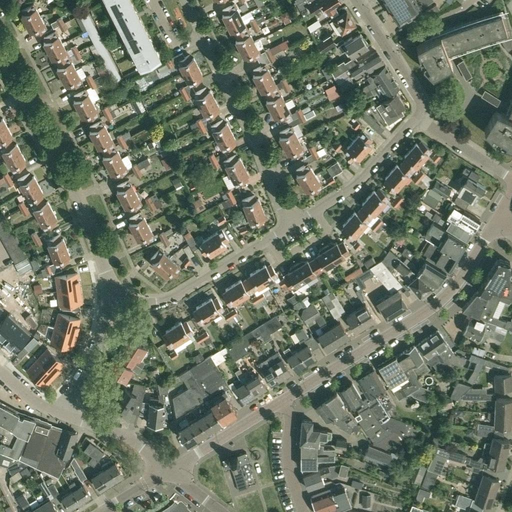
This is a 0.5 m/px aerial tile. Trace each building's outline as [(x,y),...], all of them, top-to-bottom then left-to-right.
[(115,10),(131,2),(130,0),(106,0),(110,6),(112,5),(115,10)] [(314,0),(294,0),(300,9),(307,4),(314,0)] [(326,16),(328,14),(336,10),(333,6),(340,1),(339,0),(314,0),(307,4),(312,12),(314,13),(321,9),(326,16)] [(387,2),(389,6),(399,21),(421,6),(430,0),(385,0),(386,2),(387,2)] [(120,25),(138,16),(131,2),(115,10),(117,15),(115,16),(120,25)] [(40,16),(34,4),(31,5),(22,10),(24,14),(22,15),(26,23),(40,16)] [(222,15),(226,23),(240,16),(234,4),(222,10),(224,14),(222,15)] [(425,11),(428,16),(439,9),(436,4),(425,11)] [(337,33),(342,34),(356,25),(347,11),(330,22),(337,33)] [(90,23),(94,21),(89,12),(85,14),(90,23)] [(417,48),(420,62),(432,75),(436,72),(448,66),(452,64),(448,52),(462,47),(477,42),(491,37),(499,34),(501,39),(501,40),(502,42),(503,44),(504,46),(505,48),(507,50),(508,51),(511,47),(511,36),(511,35),(505,12),(493,16),(485,18),(470,23),(455,28),(440,34),(434,36),(425,41),(416,46),(417,48)] [(86,25),(90,23),(85,14),(81,16),(86,25)] [(261,15),(254,19),(256,24),(264,21),(261,15)] [(419,15),(405,24),(408,29),(422,20),(419,15)] [(30,31),(32,29),(34,33),(34,34),(46,28),(40,16),(26,23),(30,31)] [(129,38),(145,30),(138,16),(120,25),(124,35),(126,33),(129,38)] [(235,35),(247,29),(240,16),(226,23),(230,31),(232,30),(235,35)] [(59,26),(64,23),(61,17),(56,20),(56,21),(59,26)] [(308,26),(311,31),(322,24),(319,19),(308,26)] [(97,37),(101,35),(94,21),(90,23),(97,37)] [(64,23),(59,26),(62,32),(67,29),(64,23)] [(93,39),(97,37),(90,23),(86,25),(93,39)] [(239,49),(253,41),(247,29),(235,35),(237,40),(235,41),(239,49)] [(134,53),(152,44),(145,30),(129,38),(131,43),(129,44),(134,53)] [(62,43),(57,35),(55,31),(44,37),(46,41),(43,43),(47,50),(62,43)] [(317,43),(322,52),(337,42),(331,33),(317,43)] [(348,48),(352,55),(367,46),(366,45),(368,44),(364,38),(363,39),(360,34),(353,39),(351,37),(343,42),(338,46),(342,52),(348,48)] [(104,51),(108,49),(101,35),(97,37),(104,51)] [(100,53),(104,51),(97,37),(93,39),(100,53)] [(259,53),(257,49),(262,47),(258,39),(253,41),(239,49),(243,57),(246,55),(248,59),(259,53)] [(56,62),(68,56),(62,43),(47,50),(52,58),(54,57),(56,62)] [(143,66),(151,62),(160,58),(152,44),(134,53),(138,62),(141,61),(143,66)] [(74,54),(79,51),(76,45),(71,48),(74,54)] [(111,65),(115,63),(108,49),(104,51),(111,65)] [(278,51),(271,54),(274,59),(285,53),(283,49),(278,51)] [(79,51),(74,54),(76,59),(82,57),(79,51)] [(107,67),(111,65),(104,51),(100,53),(107,67)] [(368,72),(384,62),(376,51),(363,59),(362,58),(358,61),(345,69),(349,76),(354,73),(356,77),(367,71),(368,72)] [(511,53),(511,55),(511,103),(507,115),(496,110),(494,113),(486,126),(484,129),(496,141),(511,146),(511,53)] [(189,55),(177,61),(183,73),(198,65),(194,58),(191,59),(189,55)] [(61,76),(75,69),(68,56),(56,62),(59,67),(57,68),(61,76)] [(345,69),(358,61),(355,56),(345,62),(343,60),(330,69),(334,76),(345,69)] [(466,79),(467,79),(472,76),(470,72),(463,60),(461,61),(457,63),(466,79)] [(101,76),(108,72),(103,62),(96,66),(101,76)] [(111,65),(118,79),(123,77),(115,63),(111,65)] [(265,64),(253,70),(255,74),(253,75),(257,83),(271,76),(265,64)] [(359,97),(371,89),(392,75),(385,64),(371,73),(372,74),(367,77),(370,83),(356,92),(359,97)] [(114,81),(118,79),(111,65),(107,67),(114,81)] [(183,73),(189,85),(201,79),(199,75),(202,73),(198,65),(183,73)] [(61,76),(65,84),(67,83),(69,87),(81,81),(75,69),(61,76)] [(386,95),(399,87),(392,75),(371,89),(374,94),(376,92),(380,98),(386,95)] [(266,95),(277,89),(271,76),(257,83),(261,91),(263,90),(266,95)] [(339,85),(342,90),(355,82),(352,77),(339,85)] [(194,93),(196,97),(200,105),(214,98),(210,90),(208,91),(206,87),(194,93)] [(92,101),(87,93),(85,89),(74,95),(76,99),(73,101),(77,109),(92,101)] [(270,109),(284,102),(277,89),(266,95),(268,100),(266,101),(270,109)] [(352,89),(345,94),(347,97),(349,99),(351,98),(356,95),(352,89)] [(338,94),(337,90),(327,95),(329,100),(339,95),(338,94)] [(499,99),(486,91),(485,90),(484,90),(481,96),(497,105),(498,103),(499,102),(500,100),(500,99),(499,99)] [(383,102),(379,104),(377,106),(388,123),(403,114),(399,108),(404,105),(396,93),(382,101),(383,102)] [(200,105),(206,117),(218,111),(216,107),(218,106),(214,98),(200,105)] [(77,109),(82,116),(84,115),(86,119),(98,113),(92,101),(77,109)] [(270,109),(274,117),(276,115),(278,120),(290,113),(284,102),(270,109)] [(115,103),(107,107),(110,112),(118,108),(115,103)] [(146,112),(143,105),(135,109),(139,116),(146,112)] [(312,110),(303,115),(305,119),(315,115),(312,110)] [(365,111),(358,115),(368,124),(370,126),(375,121),(365,111)] [(283,145),(297,138),(291,126),(301,121),(301,122),(305,120),(303,115),(299,117),(287,123),(289,127),(279,132),(281,136),(279,137),(283,145)] [(107,132),(103,124),(101,120),(90,126),(92,130),(89,131),(93,139),(107,132)] [(211,126),(213,130),(217,138),(231,130),(227,122),(224,124),(222,120),(211,126)] [(193,130),(199,127),(196,121),(190,124),(193,130)] [(355,130),(360,125),(356,121),(351,127),(355,130)] [(0,129),(0,146),(11,140),(9,135),(11,134),(7,126),(0,129)] [(217,138),(221,146),(223,150),(235,144),(232,140),(235,138),(231,130),(217,138)] [(121,135),(124,141),(131,137),(128,131),(121,135)] [(353,141),(365,151),(371,145),(369,143),(372,140),(362,131),(353,141)] [(102,151),(114,145),(107,132),(93,139),(97,147),(100,146),(102,151)] [(297,138),(283,145),(287,153),(289,152),(291,156),(303,150),(297,138)] [(160,139),(156,141),(160,150),(165,148),(160,139)] [(11,140),(0,146),(7,159),(21,151),(16,144),(14,145),(11,140)] [(312,153),(315,152),(322,148),(318,141),(312,144),(312,146),(309,148),(312,153)] [(359,158),(365,151),(353,141),(344,151),(354,160),(357,156),(359,158)] [(422,160),(428,153),(431,150),(421,141),(418,144),(416,143),(410,149),(422,160)] [(337,142),(332,147),(337,151),(341,146),(337,142)] [(107,165),(121,158),(114,145),(102,151),(105,156),(103,157),(107,165)] [(160,150),(159,151),(163,157),(169,153),(166,147),(165,148),(160,150)] [(402,162),(412,170),(422,160),(410,149),(404,156),(406,158),(402,162)] [(7,159),(11,167),(13,171),(25,164),(23,161),(25,159),(21,151),(7,159)] [(169,155),(161,159),(166,169),(174,165),(169,155)] [(244,165),(240,157),(237,159),(235,155),(223,161),(229,173),(244,165)] [(107,165),(111,173),(113,172),(115,176),(127,170),(126,169),(132,166),(130,162),(124,165),(121,158),(107,165)] [(136,164),(139,169),(150,164),(147,158),(136,164)] [(330,165),(336,174),(342,170),(336,161),(330,165)] [(397,164),(391,171),(402,181),(412,170),(402,162),(398,166),(397,164)] [(301,183),(314,174),(307,163),(296,170),(298,174),(296,175),(301,183)] [(229,173),(234,181),(236,185),(247,179),(245,175),(248,173),(244,165),(229,173)] [(465,166),(461,172),(467,176),(468,176),(471,170),(465,166)] [(463,183),(458,192),(474,202),(479,193),(480,193),(484,186),(475,181),(479,175),(471,170),(468,176),(467,176),(463,183)] [(391,171),(385,177),(387,179),(384,183),(394,191),(402,181),(391,171)] [(421,171),(412,181),(417,185),(425,174),(421,171)] [(38,184),(34,176),(31,177),(29,173),(18,179),(20,183),(24,191),(38,184)] [(314,174),(301,183),(305,190),(308,189),(310,193),(321,186),(314,174)] [(178,178),(172,181),(176,189),(182,186),(178,178)] [(135,191),(131,183),(129,179),(117,186),(119,190),(117,191),(121,199),(135,191)] [(0,191),(9,186),(6,181),(0,183),(0,191)] [(437,181),(432,188),(446,197),(450,191),(451,189),(442,184),(437,181)] [(42,191),(38,184),(24,191),(28,199),(30,203),(31,204),(43,197),(42,197),(40,193),(42,191)] [(380,207),(385,200),(388,197),(379,188),(376,192),(374,190),(368,197),(380,207)] [(440,196),(429,189),(423,200),(434,207),(440,196)] [(121,199),(125,207),(127,205),(129,209),(141,203),(135,191),(121,199)] [(400,194),(390,204),(394,207),(403,197),(400,194)] [(261,207),(258,198),(256,199),(254,195),(242,200),(246,212),(261,207)] [(458,196),(454,202),(465,208),(469,202),(458,196)] [(34,209),(38,216),(52,209),(47,201),(45,202),(43,198),(43,197),(31,204),(31,205),(34,209)] [(374,214),(380,207),(368,197),(362,203),(364,205),(361,208),(360,209),(370,218),(371,217),(374,214)] [(206,208),(200,198),(192,203),(198,213),(206,208)] [(229,199),(221,203),(224,208),(231,204),(229,199)] [(154,202),(156,208),(162,205),(159,200),(154,202)] [(479,219),(463,209),(454,204),(446,216),(447,217),(456,222),(456,221),(472,230),(479,219)] [(246,212),(250,221),(251,225),(264,220),(262,216),(264,215),(261,207),(246,212)] [(38,216),(42,224),(44,228),(56,222),(54,218),(56,217),(52,209),(38,216)] [(360,209),(359,210),(356,213),(354,212),(348,218),(360,229),(366,222),(369,219),(370,218),(360,209)] [(147,224),(143,216),(141,212),(129,218),(131,222),(129,223),(133,231),(147,224)] [(432,218),(438,221),(441,216),(435,212),(434,215),(433,216),(432,218)] [(6,217),(0,220),(0,227),(9,223),(6,217)] [(467,239),(472,230),(456,221),(456,222),(447,217),(442,224),(467,239)] [(348,218),(342,225),(344,227),(341,230),(351,239),(360,229),(348,218)] [(379,218),(370,227),(374,230),(378,233),(386,225),(382,221),(379,218)] [(456,256),(466,241),(433,221),(424,236),(431,240),(456,256)] [(9,223),(0,227),(0,233),(1,235),(12,229),(9,223)] [(133,231),(137,239),(139,238),(142,242),(153,236),(147,224),(133,231)] [(12,229),(1,235),(4,240),(15,234),(12,229)] [(218,250),(226,245),(224,243),(228,240),(221,229),(210,236),(218,250)] [(15,234),(4,240),(7,246),(18,240),(15,234)] [(66,246),(63,238),(61,239),(59,235),(47,239),(51,252),(66,246)] [(191,235),(185,238),(192,250),(198,246),(195,242),(196,242),(191,235)] [(399,235),(396,241),(401,244),(405,239),(399,235)] [(210,236),(202,241),(198,243),(205,254),(209,252),(210,254),(218,250),(210,236)] [(18,240),(7,246),(10,251),(21,245),(18,240)] [(449,269),(456,256),(431,240),(423,253),(449,269)] [(325,246),(335,261),(350,252),(343,241),(338,244),(336,242),(334,244),(333,243),(331,242),(325,246)] [(357,242),(353,247),(357,250),(361,245),(357,242)] [(21,245),(10,251),(13,257),(24,251),(21,245)] [(188,245),(183,248),(189,258),(193,255),(188,245)] [(51,252),(54,260),(56,265),(68,260),(67,256),(69,255),(66,246),(51,252)] [(320,270),(335,261),(325,246),(319,249),(319,251),(319,253),(317,254),(318,256),(313,259),(320,270)] [(440,279),(446,272),(405,247),(402,251),(417,261),(419,259),(424,262),(421,266),(440,279)] [(169,258),(163,252),(159,249),(150,259),(154,262),(152,264),(159,270),(169,258)] [(433,287),(403,262),(389,250),(383,259),(381,260),(392,273),(396,268),(403,274),(406,272),(412,279),(408,283),(414,289),(421,297),(433,287)] [(24,251),(13,257),(15,262),(15,263),(17,262),(27,256),(24,251)] [(15,263),(14,263),(17,269),(29,262),(26,257),(17,262),(15,263)] [(186,257),(182,262),(186,266),(191,261),(186,257)] [(372,257),(364,262),(367,268),(370,267),(376,263),(372,257)] [(159,270),(165,276),(167,274),(171,277),(179,267),(169,258),(159,270)] [(440,279),(421,266),(421,267),(418,270),(413,266),(415,265),(407,258),(403,262),(433,287),(440,279)] [(511,282),(509,281),(510,261),(498,258),(478,290),(511,297),(511,282)] [(322,274),(320,270),(313,259),(309,262),(307,260),(305,262),(304,260),(302,260),(296,263),(306,279),(315,274),(317,277),(322,274)] [(375,273),(392,291),(376,301),(386,319),(408,306),(400,294),(397,288),(402,284),(392,273),(381,260),(376,263),(370,267),(375,273)] [(29,262),(17,269),(20,274),(32,267),(29,262)] [(297,285),(306,279),(296,263),(290,267),(290,269),(290,270),(288,272),(289,274),(284,277),(293,292),(299,288),(297,285)] [(266,282),(277,275),(270,264),(266,266),(265,264),(257,269),(266,282)] [(367,268),(365,270),(369,277),(375,273),(370,267),(367,268)] [(360,268),(345,277),(347,281),(362,272),(360,268)] [(253,290),(266,282),(257,269),(250,274),(251,276),(246,279),(253,290)] [(77,273),(55,276),(57,290),(80,287),(78,279),(77,273)] [(246,279),(245,279),(242,282),(240,280),(233,284),(241,298),(253,290),(246,279)] [(233,284),(225,289),(226,291),(223,294),(230,305),(241,298),(233,284)] [(23,292),(20,295),(24,299),(31,292),(28,287),(24,291),(23,292)] [(80,287),(57,290),(59,305),(62,304),(63,309),(80,310),(79,302),(81,302),(80,295),(81,295),(80,287)] [(366,298),(361,289),(361,288),(356,291),(362,301),(366,298)] [(508,303),(511,298),(511,297),(478,290),(477,292),(476,292),(462,309),(471,313),(470,315),(504,327),(507,321),(498,318),(505,302),(508,303)] [(334,291),(328,295),(331,300),(341,316),(346,313),(334,291)] [(252,299),(254,303),(259,300),(264,297),(262,293),(252,299)] [(293,303),(297,300),(294,295),(287,299),(289,302),(290,305),(293,303)] [(212,316),(219,311),(223,309),(216,297),(212,300),(211,298),(203,302),(212,316)] [(303,308),(311,303),(308,299),(300,303),(303,308)] [(336,319),(341,316),(331,300),(326,303),(336,319)] [(300,304),(298,301),(292,305),(295,310),(302,307),(300,304)] [(203,302),(196,307),(197,309),(193,312),(200,323),(212,316),(203,302)] [(313,302),(311,303),(303,308),(301,315),(303,319),(317,310),(313,302)] [(365,325),(375,319),(365,304),(356,310),(365,325)] [(224,316),(226,320),(237,314),(235,309),(224,316)] [(355,331),(365,325),(356,310),(346,316),(355,331)] [(58,313),(54,327),(76,333),(78,325),(79,318),(58,313)] [(7,314),(0,322),(0,337),(0,338),(1,338),(3,340),(18,324),(7,314)] [(338,342),(329,328),(320,314),(315,318),(324,332),(318,335),(327,349),(338,342)] [(504,327),(470,315),(467,314),(464,322),(467,323),(464,332),(478,339),(479,339),(484,341),(487,334),(502,341),(505,334),(504,334),(506,328),(504,327)] [(263,322),(270,334),(283,327),(275,315),(263,322)] [(181,339),(193,332),(186,321),(182,323),(180,321),(173,326),(181,339)] [(264,338),(270,334),(263,322),(257,326),(262,335),(264,338)] [(338,342),(348,335),(340,322),(329,328),(338,342)] [(18,324),(3,340),(5,342),(4,342),(10,347),(14,350),(29,335),(18,324)] [(173,326),(165,331),(167,333),(163,335),(170,347),(181,339),(173,326)] [(262,335),(257,326),(251,330),(256,339),(262,335)] [(54,327),(50,341),(72,347),(73,341),(74,341),(76,333),(54,327)] [(305,362),(315,356),(306,341),(307,340),(307,341),(308,342),(314,338),(312,335),(309,337),(302,327),(294,332),(301,342),(300,342),(303,347),(297,350),(305,362)] [(428,336),(444,360),(462,366),(465,358),(451,353),(453,352),(447,344),(438,329),(428,336)] [(245,334),(251,343),(256,339),(251,330),(245,334)] [(206,332),(195,339),(198,344),(204,340),(206,344),(212,341),(206,332)] [(244,346),(251,343),(245,334),(226,346),(235,361),(248,353),(244,346)] [(440,362),(444,360),(428,336),(418,343),(418,344),(416,346),(419,351),(420,351),(430,366),(439,360),(440,362)] [(120,354),(135,363),(138,358),(139,359),(146,348),(145,343),(138,338),(136,341),(129,337),(122,348),(123,349),(120,354)] [(486,348),(475,344),(473,351),(484,355),(486,348)] [(430,369),(429,368),(422,360),(414,345),(403,352),(397,356),(408,374),(409,373),(418,386),(419,385),(424,388),(417,376),(430,369)] [(295,369),(305,362),(297,350),(293,353),(289,347),(283,350),(295,369)] [(47,348),(37,359),(54,374),(59,368),(63,363),(47,348)] [(211,355),(216,364),(225,358),(219,350),(211,355)] [(169,355),(172,359),(178,355),(175,351),(169,355)] [(282,359),(283,358),(278,351),(274,354),(278,361),(272,364),(280,378),(290,372),(282,359)] [(194,357),(198,363),(204,359),(201,353),(194,357)] [(139,373),(142,368),(135,363),(120,354),(117,359),(115,358),(108,369),(114,373),(113,375),(118,378),(120,376),(125,380),(132,369),(139,373)] [(479,373),(483,364),(485,359),(472,354),(470,359),(477,362),(474,370),(479,373)] [(216,364),(211,355),(189,368),(222,421),(236,412),(229,400),(231,399),(225,389),(230,387),(216,364)] [(408,374),(397,356),(397,355),(377,367),(389,386),(398,400),(410,392),(412,396),(426,402),(431,391),(424,388),(419,385),(418,386),(409,373),(408,374)] [(280,378),(272,364),(268,357),(258,364),(262,371),(263,371),(271,383),(280,378)] [(37,359),(27,370),(43,384),(48,380),(54,374),(37,359)] [(485,359),(483,364),(500,371),(502,365),(485,359)] [(258,374),(251,378),(242,363),(238,366),(239,369),(244,376),(247,381),(255,393),(266,387),(258,374)] [(186,443),(222,421),(189,368),(166,382),(161,383),(163,392),(163,394),(168,393),(168,388),(183,379),(188,387),(172,397),(178,428),(177,428),(186,443)] [(155,382),(161,381),(158,369),(150,371),(151,378),(154,377),(155,382)] [(239,378),(244,376),(239,369),(235,371),(239,378)] [(396,403),(385,387),(374,369),(366,374),(385,405),(385,404),(388,408),(396,403)] [(495,388),(511,387),(511,373),(495,374),(495,388)] [(389,416),(385,405),(366,374),(358,379),(358,378),(357,380),(358,380),(368,397),(365,399),(384,426),(408,436),(408,435),(411,427),(412,425),(389,416)] [(244,400),(255,393),(247,381),(236,387),(244,400)] [(461,395),(463,393),(468,388),(471,385),(458,381),(452,398),(456,399),(461,395)] [(141,404),(146,385),(134,382),(132,390),(131,392),(125,388),(122,393),(120,392),(118,393),(116,396),(116,398),(118,399),(115,404),(126,411),(132,402),(133,401),(135,402),(141,404)] [(384,426),(365,399),(363,401),(361,398),(362,398),(352,382),(339,390),(349,406),(355,415),(372,441),(377,442),(380,447),(398,434),(407,437),(408,436),(384,426)] [(344,406),(337,397),(339,395),(336,391),(334,393),(326,399),(335,411),(350,425),(352,427),(355,429),(354,430),(355,432),(360,428),(344,406)] [(158,404),(159,398),(149,397),(147,422),(163,423),(164,412),(162,412),(163,404),(158,404)] [(511,413),(511,400),(511,398),(496,398),(495,412),(511,413)] [(355,429),(352,427),(350,425),(335,411),(326,399),(317,406),(326,419),(345,427),(344,429),(349,433),(354,430),(355,429)] [(451,399),(443,401),(445,410),(452,408),(451,406),(453,405),(451,399)] [(18,459),(35,419),(19,414),(0,403),(0,463),(7,466),(18,459)] [(511,413),(495,412),(488,411),(488,416),(490,418),(495,419),(494,425),(511,426),(511,413)] [(64,428),(63,430),(36,420),(36,419),(35,419),(18,459),(29,464),(58,476),(64,466),(66,467),(77,432),(64,428)] [(318,444),(319,437),(331,438),(332,431),(319,429),(311,428),(312,420),(302,419),(300,442),(318,444)] [(446,423),(441,421),(436,434),(441,435),(441,436),(446,423)] [(411,427),(408,435),(414,437),(417,430),(411,427)] [(432,444),(431,445),(436,448),(437,446),(441,436),(441,435),(436,434),(432,444)] [(484,442),(483,448),(506,453),(509,440),(493,436),(491,444),(484,442)] [(335,446),(345,447),(346,440),(335,439),(335,446)] [(323,444),(318,444),(300,442),(300,443),(301,455),(328,455),(334,455),(334,449),(323,449),(323,444)] [(368,445),(365,453),(387,461),(389,458),(396,461),(398,455),(391,452),(390,453),(368,445)] [(97,461),(104,453),(95,446),(89,454),(92,456),(92,457),(97,461)] [(436,448),(434,453),(445,457),(447,457),(449,450),(437,446),(436,448)] [(506,453),(483,448),(482,454),(489,456),(487,463),(503,467),(506,453)] [(465,455),(449,450),(447,457),(463,462),(465,455)] [(246,452),(223,459),(226,469),(231,467),(232,470),(241,467),(240,465),(249,462),(246,452)] [(365,453),(364,457),(385,466),(387,461),(365,453)] [(440,473),(445,457),(434,453),(427,469),(440,473)] [(75,458),(80,466),(84,464),(79,455),(75,458)] [(334,460),(334,455),(328,455),(301,455),(301,467),(302,473),(314,469),(314,467),(317,466),(317,461),(334,460)] [(75,458),(74,457),(71,462),(75,469),(74,469),(81,480),(87,477),(80,466),(75,458)] [(94,465),(97,461),(92,457),(89,461),(94,465)] [(12,474),(29,464),(18,459),(7,466),(12,474)] [(101,465),(103,469),(111,482),(123,475),(115,462),(114,463),(111,459),(101,465)] [(469,464),(483,468),(485,462),(470,459),(469,464)] [(348,466),(340,464),(337,475),(345,477),(348,466)] [(420,464),(417,474),(423,476),(426,467),(420,464)] [(319,469),(303,474),(308,488),(324,483),(321,476),(330,473),(328,466),(319,469)] [(100,489),(111,482),(103,469),(92,476),(100,489)] [(494,492),(498,479),(483,473),(479,486),(494,492)] [(417,474),(413,482),(420,484),(423,476),(417,474)] [(352,479),(350,485),(361,488),(363,482),(352,479)] [(432,490),(434,484),(423,480),(421,486),(432,490)] [(44,481),(38,485),(45,495),(50,492),(48,488),(44,481)] [(83,484),(78,487),(74,481),(69,485),(73,490),(80,502),(90,495),(83,484)] [(50,492),(55,498),(60,495),(54,485),(48,488),(50,492)] [(314,506),(347,494),(344,487),(342,486),(331,490),(330,489),(311,496),(314,506)] [(490,505),(494,492),(479,486),(474,499),(490,505)] [(69,508),(80,502),(73,490),(62,497),(69,508)] [(29,503),(24,494),(17,498),(25,511),(44,511),(40,505),(36,498),(29,503)] [(314,506),(316,511),(326,511),(331,510),(331,511),(338,511),(351,507),(347,494),(314,506)] [(473,505),(474,499),(460,495),(458,500),(473,505)] [(46,502),(40,505),(44,511),(58,511),(49,497),(44,500),(46,502)] [(471,510),(473,505),(458,500),(457,505),(471,510)]
